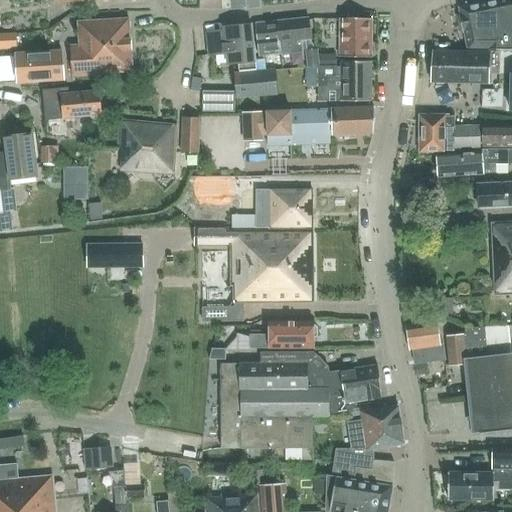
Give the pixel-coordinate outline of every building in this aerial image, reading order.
[(257,0),(232,0),(233,8),(258,6),(257,0)] [(511,0),(496,0),(462,7),(464,13),(462,13),(466,32),(468,32),(471,51),(511,50),(511,0)] [(371,57),(371,18),(339,18),(340,57),(371,57)] [(115,72),(132,71),(129,19),(78,22),(79,45),(70,45),(72,76),(115,74),(115,72)] [(308,19),(282,21),(285,53),(288,53),(288,55),(303,53),(301,41),(310,40),(308,19)] [(285,53),(282,21),(255,24),(259,56),(285,53)] [(226,31),(208,33),(210,56),(228,54),(229,64),(239,63),(240,73),(256,71),(251,25),(225,28),(226,31)] [(15,34),(0,34),(0,48),(16,48),(15,34)] [(319,66),(318,49),(304,50),(306,67),(319,66)] [(61,50),(15,54),(17,82),(63,79),(61,50)] [(499,75),(499,53),(432,51),(431,82),(491,83),(491,74),(499,75)] [(337,65),(337,56),(321,56),(321,65),(337,65)] [(344,68),(306,69),(306,88),(326,88),(340,88),(340,101),(370,101),(371,62),(344,62),(344,68)] [(240,73),(233,74),(236,98),(262,96),(276,94),(277,94),(274,69),(256,71),(240,73)] [(68,90),(40,92),(43,124),(101,120),(97,91),(68,94),(68,90)] [(221,91),(203,91),(203,111),(221,111),(221,91)] [(330,138),(329,134),(373,133),(374,107),(329,109),(329,111),(242,113),(243,140),(261,140),(261,133),(289,132),(290,140),(287,141),(287,144),(301,144),(300,139),(330,138)] [(455,116),(444,116),(420,117),(421,151),(454,151),(454,150),(480,149),(480,126),(455,126),(455,116)] [(182,117),(180,153),(197,154),(198,117),(182,117)] [(174,175),(176,125),(120,121),(117,172),(174,175)] [(483,146),(511,146),(511,125),(482,126),(483,146)] [(5,152),(0,152),(0,189),(10,189),(9,180),(37,177),(31,134),(3,137),(5,152)] [(59,163),(59,145),(40,145),(40,164),(59,163)] [(511,149),(487,149),(487,150),(480,150),(480,152),(435,154),(436,178),(483,175),(483,172),(490,172),(495,167),(495,165),(511,164),(511,149)] [(85,167),(62,168),(63,199),(85,199),(85,167)] [(511,182),(478,185),(479,208),(511,206),(511,182)] [(269,228),(312,228),(312,189),(269,189),(269,228)] [(0,222),(8,222),(8,210),(0,210),(0,222)] [(232,228),(256,228),(256,215),(232,215),(232,228)] [(511,223),(491,224),(493,259),(511,258),(511,223)] [(229,231),(229,228),(195,228),(195,245),(228,245),(228,243),(229,231)] [(229,243),(229,286),(231,286),(231,302),(312,302),(312,231),(229,231),(228,243),(229,243)] [(87,244),(87,268),(139,268),(139,243),(87,244)] [(511,293),(511,258),(493,259),(494,294),(511,293)] [(251,348),(314,348),(313,321),(269,322),(269,334),(251,334),(251,348)] [(436,323),(413,327),(407,328),(410,350),(413,350),(415,364),(445,360),(443,346),(440,346),(436,323)] [(465,364),(472,431),(479,430),(479,433),(511,430),(511,428),(511,355),(510,355),(508,326),(465,330),(465,339),(447,336),(449,366),(465,364)] [(226,348),(211,348),(208,360),(225,360),(226,348)] [(327,389),(323,364),(326,364),(313,352),(262,352),(262,363),(221,363),(222,448),(266,448),(266,459),(282,459),(282,448),(313,448),(313,416),(329,416),(329,389),(327,389)] [(328,366),(326,364),(323,364),(327,389),(329,389),(329,416),(353,411),(352,402),(380,397),(380,391),(383,391),(378,364),(329,372),(328,366)] [(398,405),(360,410),(366,450),(374,448),(404,444),(398,405)] [(0,438),(0,450),(25,449),(23,437),(0,438)] [(110,447),(84,450),(86,470),(111,467),(110,447)] [(374,459),(374,448),(366,450),(352,449),(337,449),(334,465),(356,468),(354,479),(392,486),(394,461),(374,459)] [(511,468),(511,449),(493,449),(493,468),(511,468)] [(54,511),(51,477),(22,480),(21,464),(0,466),(0,511),(54,511)] [(511,489),(511,473),(448,473),(448,499),(494,500),(494,490),(511,489)] [(327,487),(327,510),(339,511),(387,511),(392,486),(354,479),(327,475),(327,487)] [(125,498),(144,497),(143,485),(124,486),(125,498)] [(262,511),(286,511),(286,485),(261,486),(262,511)] [(126,506),(125,498),(124,486),(114,487),(116,511),(127,511),(127,506),(126,506)] [(258,511),(258,495),(205,499),(206,511),(258,511)] [(169,511),(168,501),(156,502),(157,511),(169,511)]
